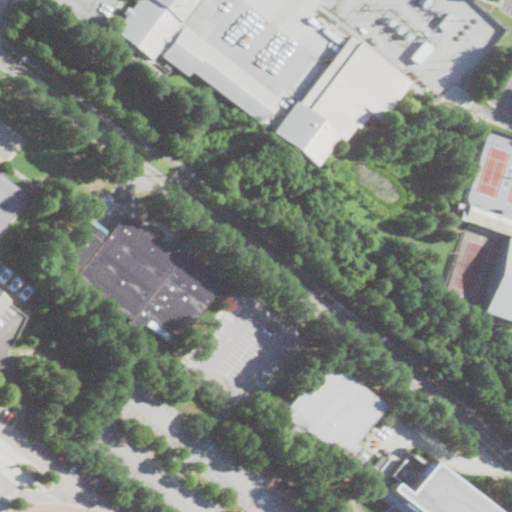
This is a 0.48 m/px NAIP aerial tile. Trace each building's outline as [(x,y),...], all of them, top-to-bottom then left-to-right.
[(196,0),(179,22),(275,99),(255,125),(188,71),(184,77),(154,53),(149,59),(113,30),(124,16),(121,13),(126,7),(129,9),(136,0),(196,0)] [(456,18),(444,32),(436,24),(447,11),(456,18)] [(294,99),(270,131),(312,164),(335,135),(343,140),(354,126),(356,127),(368,112),(377,119),(407,80),(348,35),(297,101),(294,99)] [(0,176),(24,195),(0,226),(0,176)] [(487,197),(486,203),(478,201),(480,195),(487,197)] [(511,218),(511,237),(462,220),(468,203),(511,218)] [(122,214),(167,249),(178,235),(189,244),(184,250),(214,273),(213,275),(216,277),(217,276),(230,286),(219,299),(213,294),(178,340),(151,318),(140,333),(126,322),(128,319),(58,264),(90,222),(106,235),(122,214)] [(507,236),(511,237),(511,321),(481,311),(507,236)] [(0,315),(9,323),(14,316),(20,321),(24,315),(0,297),(0,289),(18,303),(30,287),(0,265),(0,315)] [(351,442),(356,447),(346,460),(329,447),(322,456),(290,431),(281,442),(269,433),(285,412),(281,409),(319,359),(380,405),(351,442)] [(424,463),(487,511),(412,511),(383,489),(388,483),(401,493),(424,463)] [(89,474),(87,478),(79,472),(81,469),(89,474)] [(103,485),(100,489),(92,483),(95,479),(103,485)]
